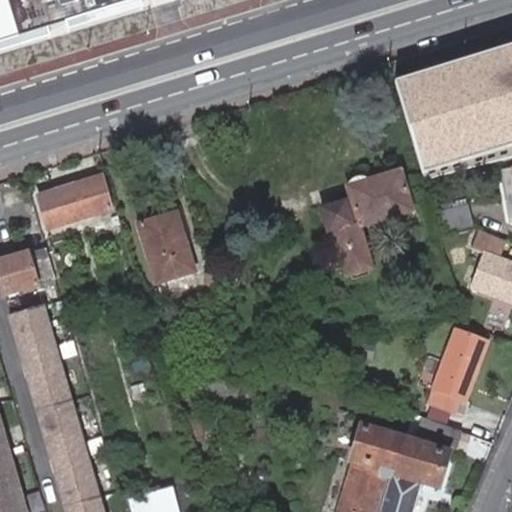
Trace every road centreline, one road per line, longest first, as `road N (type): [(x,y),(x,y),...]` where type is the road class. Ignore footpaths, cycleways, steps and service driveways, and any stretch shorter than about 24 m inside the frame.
road 1 (primary): [(0,147),(478,0)]
road 2 (primary): [(355,0),(0,110)]
